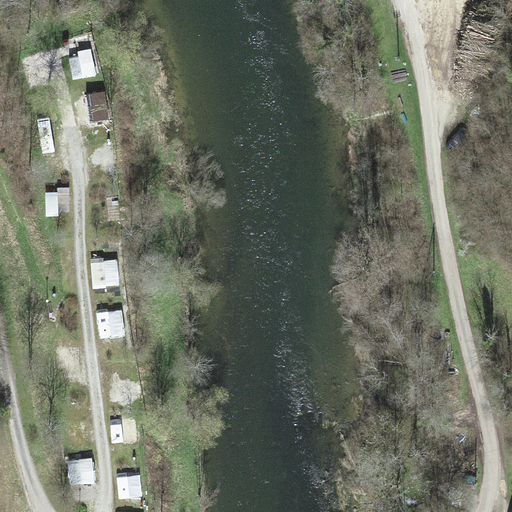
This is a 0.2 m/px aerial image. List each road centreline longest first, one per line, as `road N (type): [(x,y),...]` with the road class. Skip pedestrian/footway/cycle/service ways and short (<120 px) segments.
road 1 (unclassified): [(487,511),(492,449),(443,232),(426,82),(403,0)]
road 2 (residential): [(0,343),(15,434),(42,511)]
